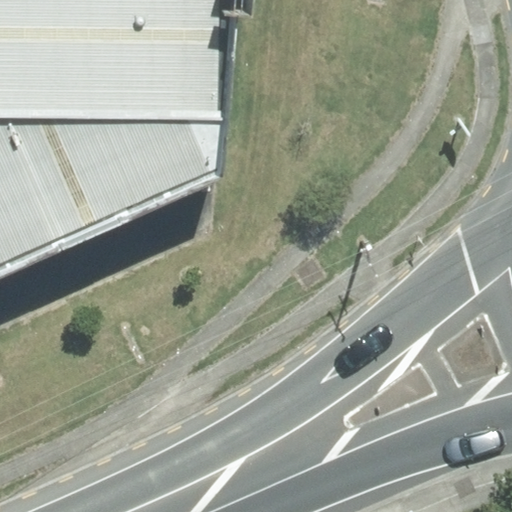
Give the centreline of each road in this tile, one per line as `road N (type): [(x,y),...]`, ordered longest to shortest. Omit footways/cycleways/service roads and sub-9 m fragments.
road 1 (secondary): [(130,511),(371,356),(511,240)]
road 2 (secondary): [(511,411),(189,511)]
road 3 (unknown): [(0,283),(138,238)]
